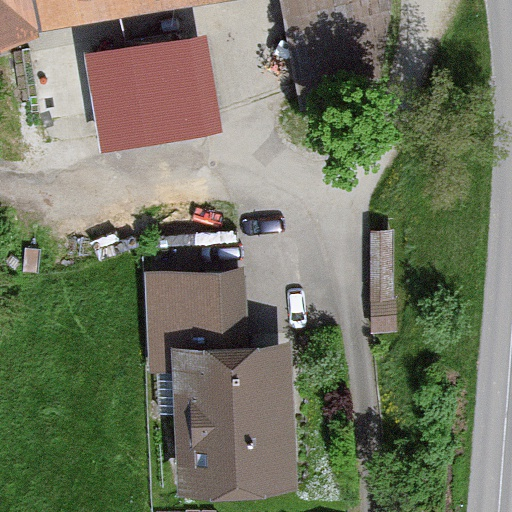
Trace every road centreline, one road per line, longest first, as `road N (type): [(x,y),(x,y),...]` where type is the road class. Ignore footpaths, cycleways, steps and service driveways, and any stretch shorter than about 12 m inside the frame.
road 1 (residential): [(372,511),(350,314),(357,181),(443,0)]
road 2 (unknown): [(0,157),(357,181)]
road 3 (secondary): [(511,346),(499,511)]
